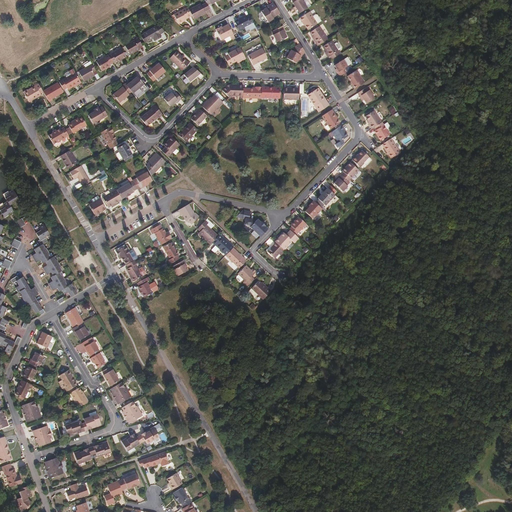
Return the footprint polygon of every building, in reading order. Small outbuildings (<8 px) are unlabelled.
[(294,11),(297,14),(307,8),(301,0),(290,0),(294,6),(296,9),(294,11)] [(200,3),(189,9),(192,15),(194,19),(199,16),(205,12),(205,11),(210,9),(207,4),(206,2),(201,5),(200,3)] [(266,8),(264,9),(261,11),(268,22),(274,18),(273,17),(279,13),(273,2),(269,5),(268,5),(265,7),(266,8)] [(174,14),(178,22),(179,24),(184,21),(183,20),(186,19),(192,15),(189,9),(188,7),(174,14)] [(303,21),(308,29),(317,24),(312,17),(309,12),(299,18),(302,22),(303,21)] [(253,23),(249,15),(246,17),(245,15),(239,19),(239,20),(235,23),(237,25),(236,27),(238,28),(241,29),(244,30),(245,27),(247,26),(248,26),(253,23)] [(230,36),(232,40),(236,38),(228,24),(222,27),(222,26),(216,29),(221,40),(230,36)] [(142,34),(140,36),(144,43),(153,37),(154,39),(161,35),(159,33),(163,31),(157,25),(142,34)] [(284,29),(282,25),(273,30),(275,34),(273,35),(277,42),(286,37),(283,30),(284,29)] [(315,43),(317,46),(327,39),(318,26),(310,32),(316,42),(315,43)] [(137,38),(124,45),(129,54),(139,49),(138,47),(141,45),(137,38)] [(330,56),(332,59),(339,54),(337,52),(338,51),(338,50),(333,44),(331,41),(322,46),(329,57),(330,56)] [(300,55),(302,56),(304,51),(299,43),(295,45),(292,50),(291,50),(286,58),(296,63),(298,59),(300,55)] [(241,61),(246,58),(240,47),(229,54),(226,55),(225,56),(230,65),(234,63),(234,62),(239,59),(241,61)] [(121,48),(108,55),(112,62),(115,61),(116,62),(126,56),(121,48)] [(267,57),(262,48),(248,55),(253,65),(267,57)] [(188,64),(176,51),(169,59),(179,68),(180,67),(182,70),(188,64)] [(108,55),(96,62),(102,71),(108,67),(107,66),(109,65),(113,63),(112,62),(108,55)] [(337,73),(339,76),(349,70),(346,67),(347,66),(349,65),(352,63),(347,56),(334,65),(336,68),(338,72),(337,73)] [(165,72),(159,63),(149,71),(150,72),(147,74),(153,81),(165,72)] [(95,70),(92,64),(78,72),(84,81),(95,75),(93,72),(95,70)] [(202,77),(193,67),(183,75),(189,82),(196,76),(199,80),(202,77)] [(354,89),(365,82),(356,70),(347,76),(351,82),(351,81),(354,84),(352,86),(354,89)] [(133,71),(126,77),(128,80),(136,75),(133,71)] [(75,72),(59,81),(63,89),(66,87),(68,89),(81,81),(75,72)] [(132,93),(143,84),(137,77),(129,83),(128,81),(125,84),(132,93)] [(43,91),(43,92),(49,101),(52,99),(52,98),(63,92),(58,82),(43,91)] [(43,91),(38,83),(28,90),(27,90),(23,92),(29,102),(41,95),(40,93),(43,92),(43,91)] [(132,93),(125,84),(122,86),(122,87),(113,94),(119,103),(132,93)] [(243,88),(243,85),(232,84),(229,87),(227,85),(223,89),(231,97),(233,95),(243,95),(243,88)] [(370,85),(357,93),(359,97),(361,96),(364,100),(366,104),(374,98),(369,90),(370,89),(368,88),(371,86),(370,85)] [(253,88),(243,88),(243,95),(243,97),(262,98),(262,97),(262,86),(256,86),(256,87),(256,88),(253,88)] [(280,87),(262,86),(262,97),(280,98),(280,87)] [(299,99),(299,87),(287,87),(287,89),(283,89),(283,99),(299,99)] [(318,112),(329,105),(325,98),(323,99),(316,88),(306,95),(318,112)] [(323,99),(325,98),(318,88),(316,88),(323,99)] [(177,100),(178,101),(181,99),(176,93),(173,96),(171,93),(163,99),(169,106),(173,103),(177,100)] [(203,106),(211,115),(223,102),(215,95),(212,98),(209,101),(208,100),(203,106)] [(146,126),(154,120),(154,119),(161,113),(154,105),(151,107),(151,109),(140,118),(146,126)] [(108,115),(103,107),(99,109),(99,108),(95,110),(95,112),(89,116),(93,124),(108,115)] [(204,112),(206,111),(203,109),(202,110),(199,108),(196,111),(198,112),(192,119),(198,125),(208,115),(207,115),(204,112)] [(332,109),(322,116),(330,129),(339,123),(337,119),(335,117),(336,115),(332,109)] [(369,125),(371,128),(374,126),(380,123),(373,111),(365,116),(368,120),(370,124),(369,124),(369,125)] [(75,122),(72,123),(69,125),(74,133),(87,125),(82,118),(79,120),(78,118),(74,121),(75,122)] [(189,138),(198,129),(191,122),(185,128),(185,129),(184,130),(183,130),(180,134),(186,140),(188,138),(189,138)] [(380,123),(374,126),(376,129),(375,130),(377,133),(377,134),(380,140),(390,134),(386,129),(383,124),(382,122),(380,123)] [(341,126),(331,132),(338,142),(335,143),(337,147),(344,143),(342,140),(346,137),(344,133),(345,132),(341,126)] [(69,135),(64,127),(60,130),(60,129),(57,130),(53,132),(48,135),(53,144),(56,142),(57,142),(60,141),(60,140),(62,139),(62,140),(65,138),(69,135)] [(110,148),(118,144),(115,140),(116,139),(114,136),(112,132),(113,131),(110,127),(101,132),(110,148)] [(163,150),(169,156),(180,144),(172,136),(167,141),(168,143),(166,146),(163,150)] [(391,138),(382,144),(384,147),(385,147),(389,153),(388,154),(391,158),(400,152),(391,138)] [(118,162),(131,154),(132,154),(130,151),(131,150),(128,146),(127,146),(125,143),(111,151),(118,162)] [(70,150),(60,156),(65,165),(67,164),(69,167),(77,162),(70,150)] [(362,150),(353,159),(360,167),(364,163),(363,162),(369,157),(369,156),(362,150)] [(155,172),(165,161),(156,153),(153,155),(154,157),(149,162),(147,164),(148,165),(155,172)] [(120,164),(133,157),(131,154),(118,162),(120,164)] [(343,171),(341,174),(348,181),(350,179),(359,169),(351,162),(345,167),(346,168),(343,171)] [(147,167),(151,175),(155,172),(148,165),(147,167)] [(77,177),(83,186),(90,182),(81,166),(70,172),(74,179),(77,177)] [(136,178),(142,188),(146,185),(146,184),(148,182),(152,180),(147,172),(136,178)] [(348,181),(341,174),(338,177),(339,178),(337,180),(334,183),(343,191),(348,185),(347,184),(349,182),(348,181)] [(138,189),(138,190),(142,188),(136,178),(133,180),(133,181),(138,189)] [(117,190),(122,199),(126,196),(127,197),(130,195),(130,194),(134,192),(134,191),(138,189),(133,181),(117,190)] [(10,205),(19,199),(13,189),(9,192),(11,195),(6,198),(8,201),(10,205)] [(113,205),(122,199),(117,190),(116,189),(103,197),(108,206),(112,204),(113,205)] [(344,203),(337,196),(327,206),(328,207),(325,210),(330,215),(333,212),(334,213),(344,203)] [(103,211),(106,209),(100,198),(89,205),(94,214),(102,210),(103,211)] [(323,208),(314,200),(309,205),(310,206),(308,208),(305,211),(313,218),(323,208)] [(0,210),(4,216),(13,211),(10,205),(8,201),(3,203),(5,207),(0,210)] [(189,204),(178,210),(181,215),(182,215),(186,221),(187,220),(192,224),(199,216),(195,213),(194,213),(189,204)] [(252,211),(245,210),(243,217),(250,219),(250,215),(252,211)] [(290,228),(291,230),(296,234),(307,223),(299,216),(294,221),(294,222),(292,225),(292,226),(290,228)] [(251,226),(261,236),(269,228),(266,225),(266,224),(262,220),(261,221),(258,218),(254,222),(251,226)] [(199,233),(209,243),(217,235),(206,225),(208,223),(205,221),(199,227),(202,230),(200,231),(199,233)] [(41,230),(36,233),(40,239),(50,234),(44,224),(39,226),(41,230)] [(161,244),(161,245),(172,238),(169,234),(167,235),(166,233),(163,228),(162,228),(160,224),(158,225),(153,228),(150,230),(153,234),(155,233),(159,240),(154,242),(153,244),(155,246),(157,247),(161,244)] [(277,242),(285,249),(293,240),(295,242),(299,237),(296,234),(291,230),(287,234),(285,232),(276,241),(277,242)] [(218,236),(212,242),(215,245),(216,244),(221,249),(220,250),(223,253),(231,245),(220,234),(218,236)] [(209,243),(211,244),(212,242),(218,236),(217,235),(209,243)] [(170,264),(180,258),(178,254),(179,254),(172,242),(163,247),(170,259),(168,260),(170,264)] [(280,253),(285,249),(277,242),(273,245),(274,246),(269,251),(275,257),(280,252),(280,253)] [(43,244),(41,245),(34,249),(36,253),(32,255),(34,259),(48,250),(46,247),(45,247),(43,244)] [(234,247),(231,245),(223,253),(226,255),(233,248),(234,247)] [(125,261),(127,265),(134,261),(133,259),(125,246),(116,251),(119,256),(120,255),(124,261),(125,261)] [(226,255),(239,268),(246,261),(233,248),(226,255)] [(48,250),(34,259),(36,262),(40,260),(43,263),(45,262),(51,258),(49,254),(50,253),(48,250)] [(51,258),(45,262),(47,265),(43,268),(45,271),(59,263),(57,259),(56,260),(54,257),(51,258)] [(134,261),(127,265),(129,268),(126,269),(133,281),(142,276),(135,264),(137,263),(135,260),(134,261)] [(184,264),(185,263),(184,260),(173,266),(175,269),(174,269),(178,276),(188,270),(184,264)] [(59,263),(45,271),(47,275),(51,272),(54,276),(59,272),(62,271),(60,267),(61,266),(59,263)] [(248,286),(255,279),(252,276),(256,272),(253,268),(250,271),(249,269),(250,268),(246,265),(238,274),(239,275),(244,279),(246,280),(247,282),(245,284),(248,286)] [(59,272),(54,276),(51,277),(53,281),(49,284),(51,287),(65,279),(63,275),(61,276),(59,272)] [(19,279),(16,281),(19,286),(16,288),(18,292),(20,291),(28,286),(23,277),(19,279)] [(65,279),(51,287),(53,291),(57,288),(59,292),(62,290),(68,287),(66,283),(67,282),(65,279)] [(145,279),(137,283),(139,286),(138,287),(140,291),(142,294),(144,297),(153,292),(146,281),(145,279)] [(263,299),(271,291),(268,288),(267,288),(259,281),(252,288),(258,294),(263,299)] [(71,297),(78,293),(73,284),(68,287),(62,290),(65,295),(68,293),(71,297)] [(28,286),(20,291),(22,295),(21,295),(24,299),(37,291),(35,287),(31,290),(28,286)] [(258,294),(252,288),(249,292),(255,297),(258,294)] [(39,294),(37,291),(24,299),(26,302),(27,302),(29,305),(37,301),(35,297),(39,294)] [(42,310),(37,301),(29,305),(27,307),(30,311),(34,309),(36,313),(37,313),(42,310)] [(84,322),(85,321),(76,306),(68,311),(74,322),(73,323),(76,327),(84,322)] [(91,334),(84,322),(76,327),(74,328),(76,332),(77,332),(82,339),(91,334)] [(48,348),(53,336),(42,331),(40,335),(42,336),(38,343),(48,348)] [(99,350),(91,337),(83,343),(88,351),(87,352),(90,356),(99,350)] [(15,343),(5,338),(2,345),(6,347),(5,351),(10,353),(15,343)] [(32,358),(29,363),(39,368),(45,355),(36,352),(33,359),(32,358)] [(107,364),(100,353),(91,358),(94,362),(95,362),(99,368),(107,364)] [(32,382),(37,371),(28,367),(23,377),(32,382)] [(112,370),(110,367),(104,371),(106,374),(105,375),(112,386),(120,381),(113,370),(112,370)] [(73,376),(69,369),(60,375),(66,386),(65,387),(68,391),(77,385),(72,377),(73,376)] [(33,385),(22,380),(19,387),(20,388),(17,394),(25,398),(30,387),(32,388),(33,385)] [(128,392),(122,383),(111,389),(115,395),(117,398),(115,399),(118,404),(131,397),(129,391),(128,392)] [(80,407),(89,402),(84,394),(83,394),(80,388),(71,393),(77,404),(78,404),(80,407)] [(35,400),(23,405),(25,411),(26,411),(27,414),(25,415),(28,421),(42,416),(40,410),(39,411),(35,400)] [(138,411),(133,402),(122,408),(125,414),(126,414),(128,417),(126,418),(129,423),(142,415),(139,410),(138,411)] [(2,409),(0,410),(0,428),(9,425),(7,420),(5,420),(4,417),(5,416),(2,409)] [(94,425),(95,427),(101,425),(97,414),(90,416),(84,418),(86,422),(88,427),(94,425)] [(69,437),(75,434),(75,432),(81,430),(80,424),(78,420),(71,423),(65,425),(64,425),(69,437)] [(50,431),(48,425),(33,431),(35,436),(37,436),(38,439),(37,440),(40,447),(52,442),(48,432),(50,431)] [(141,435),(144,440),(146,444),(152,440),(158,437),(159,436),(153,427),(147,430),(148,431),(141,435)] [(133,446),(139,443),(135,437),(133,434),(127,438),(126,437),(120,440),(126,450),(133,446)] [(3,437),(0,438),(0,460),(1,463),(12,459),(10,453),(9,454),(8,449),(9,449),(6,441),(5,441),(3,437)] [(93,447),(95,453),(97,457),(103,455),(110,452),(106,441),(100,444),(100,445),(93,447)] [(91,459),(90,455),(88,450),(81,452),(80,451),(74,453),(78,464),(91,459)] [(169,460),(166,452),(139,461),(141,466),(144,464),(145,468),(152,465),(153,466),(161,463),(162,466),(169,463),(168,461),(169,460)] [(61,467),(59,463),(57,458),(46,462),(48,468),(49,471),(48,472),(50,478),(64,473),(62,467),(61,467)] [(10,464),(2,466),(4,473),(5,473),(10,487),(21,483),(18,477),(17,477),(14,469),(12,470),(10,464)] [(171,485),(170,486),(172,489),(183,483),(177,472),(167,478),(170,482),(171,485)] [(137,473),(118,480),(121,489),(127,487),(131,486),(132,487),(137,485),(136,484),(140,482),(137,473)] [(121,489),(118,480),(106,484),(110,492),(103,495),(107,504),(114,501),(112,496),(114,495),(115,496),(123,493),(121,489)] [(78,487),(77,483),(70,486),(71,489),(72,488),(72,490),(66,492),(69,499),(76,497),(76,498),(88,494),(85,485),(77,488),(77,487),(78,487)] [(189,498),(182,487),(173,493),(175,495),(174,496),(177,501),(178,500),(180,503),(189,498)] [(32,495),(29,488),(22,491),(20,492),(21,497),(17,499),(18,503),(21,505),(18,509),(21,511),(23,511),(32,502),(29,500),(27,500),(26,497),(32,495)] [(74,511),(87,511),(89,511),(88,507),(86,503),(86,502),(76,505),(77,509),(78,511),(76,511),(74,511)] [(196,511),(191,503),(182,509),(183,511),(198,511),(199,511),(196,511)]
